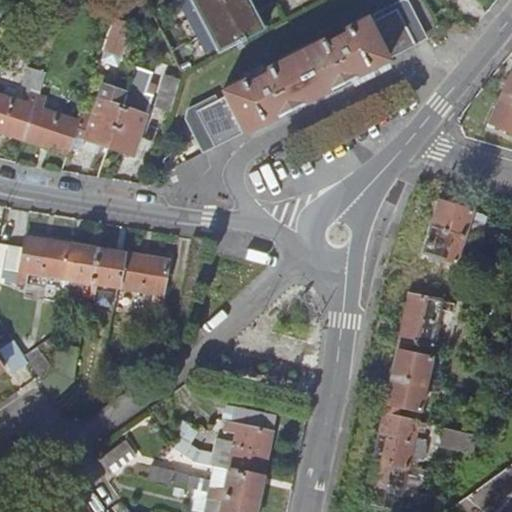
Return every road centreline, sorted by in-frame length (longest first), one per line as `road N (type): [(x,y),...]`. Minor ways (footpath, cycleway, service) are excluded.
road 1 (residential): [(76,449),(167,383),(284,269),(332,236)]
road 2 (residential): [(441,105),(408,74),(272,138),(239,170),(264,224)]
road 3 (residential): [(304,511),(337,323),(332,236)]
road 4 (residential): [(0,184),(264,224)]
